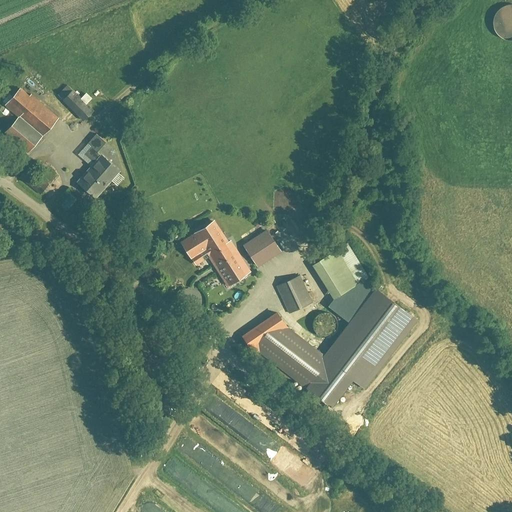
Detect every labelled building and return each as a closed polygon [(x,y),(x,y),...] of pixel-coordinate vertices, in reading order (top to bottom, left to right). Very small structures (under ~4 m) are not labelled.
[(495,30),(503,40),(511,42),(511,5),(506,6),(498,13),(494,20),(495,30)] [(23,85),(5,106),(42,138),(60,118),(23,85)] [(76,89),(62,103),(82,122),(96,108),(76,89)] [(19,123),(6,137),(29,156),(41,141),(19,123)] [(80,156),(94,168),(81,183),(98,197),(119,173),(112,167),(113,166),(89,145),(80,156)] [(29,170),(21,181),(39,195),(48,183),(29,170)] [(183,247),(194,265),(209,256),(228,289),(254,274),(252,271),(283,251),(270,231),(240,250),(222,218),(196,233),(199,237),(183,247)] [(319,268),(338,303),(370,286),(351,250),(319,268)] [(278,288),(292,317),(313,307),(300,278),(278,288)] [(197,281),(186,300),(214,316),(225,297),(197,281)] [(324,361),(291,333),(293,332),(280,313),(244,337),(257,356),(262,358),(337,420),(358,396),(418,321),(380,291),(324,361)] [(331,313),(328,312),(324,312),(320,314),(318,316),(316,320),(315,324),(316,328),(318,332),(322,335),(326,336),(332,335),(335,332),(338,329),(339,327),(339,323),(338,318),(335,315),(331,313)]
